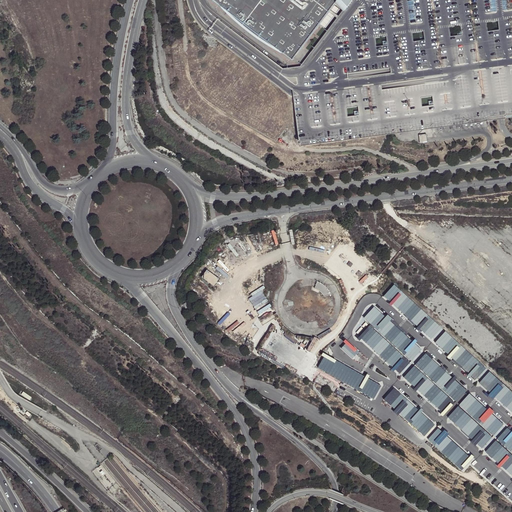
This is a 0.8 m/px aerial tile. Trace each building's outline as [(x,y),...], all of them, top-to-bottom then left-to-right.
[(214,0),(293,61),(317,29),(320,25),(329,13),(331,11),(334,6),(337,2),(339,0),(214,0)] [(511,0),(354,0),(355,0),(350,6),(345,9),(339,17),(335,14),(331,11),(329,13),(333,16),(337,19),(305,62),(301,68),(290,69),(283,70),(282,73),(279,78),(278,80),(293,91),(293,93),(294,98),(298,134),(299,140),(300,144),(299,145),(298,147),(300,148),(301,147),(302,146),(317,144),(318,145),(319,145),(320,145),(321,143),(336,141),(337,142),(338,143),(339,142),(339,141),(355,139),(355,140),(357,141),(358,140),(358,138),(373,136),(374,137),(376,138),(377,137),(377,136),(392,133),(393,134),(394,135),(396,134),(396,133),(411,130),(411,132),(413,132),(414,132),(414,130),(429,128),(430,129),(432,130),(433,129),(433,127),(448,125),(449,127),(450,127),(452,126),(452,125),(467,123),(467,124),(469,125),(470,124),(471,122),(485,120),(486,122),(488,122),(489,121),(489,120),(504,118),(505,119),(506,119),(508,118),(508,117),(511,116),(511,0)] [(339,0),(337,2),(341,6),(345,9),(350,6),(355,0),(354,0),(339,0)] [(331,11),(335,14),(341,6),(337,2),(334,6),(331,11)] [(329,13),(320,25),(322,27),(324,28),(330,21),(333,16),(329,13)] [(302,146),(301,147),(301,149),(308,148),(385,137),(396,135),(407,134),(442,129),(492,122),(498,121),(502,121),(504,120),(506,120),(511,119),(511,116),(508,117),(508,118),(506,119),(505,119),(504,118),(489,120),(489,121),(488,122),(486,122),(485,120),(471,122),(470,124),(469,125),(467,124),(467,123),(452,125),(452,126),(450,127),(449,127),(448,125),(433,127),(433,129),(432,130),(430,129),(429,128),(414,130),(414,132),(413,132),(411,132),(411,130),(396,133),(396,134),(394,135),(393,134),(392,133),(377,136),(377,137),(376,138),(374,137),(373,136),(358,138),(358,140),(357,141),(355,140),(355,139),(339,141),(339,142),(338,143),(337,142),(336,141),(321,143),(320,145),(319,145),(318,145),(317,144),(302,146)] [(426,135),(419,136),(420,139),(420,145),(428,144),(427,140),(426,135)] [(222,281),(207,271),(201,278),(216,288),(222,281)] [(321,294),(323,298),(330,294),(327,290),(325,287),(322,285),(316,282),(314,289),(318,291),(321,294)] [(440,328),(393,285),(382,298),(429,341),(440,328)] [(421,350),(374,306),(364,318),(411,361),(421,350)] [(409,364),(368,326),(359,337),(400,374),(409,364)] [(485,369),(444,331),(433,344),(474,381),(485,369)] [(337,348),(348,357),(356,349),(346,339),(337,348)] [(466,390),(425,353),(415,365),(456,402),(466,390)] [(318,368),(373,400),(380,386),(325,356),(318,368)] [(454,404),(413,367),(403,378),(443,415),(454,404)] [(511,415),(511,393),(488,372),(477,384),(511,416),(511,415)] [(434,425),(394,388),(384,400),(424,437),(434,425)] [(32,397),(23,392),(20,395),(29,401),(32,397)] [(503,425),(469,393),(459,405),(493,436),(503,425)] [(491,438),(457,407),(446,419),(481,449),(491,438)] [(473,459),(438,428),(427,440),(462,470),(473,459)] [(511,432),(507,428),(496,439),(511,453),(511,432)] [(511,457),(494,441),(484,452),(511,478),(511,457)]
